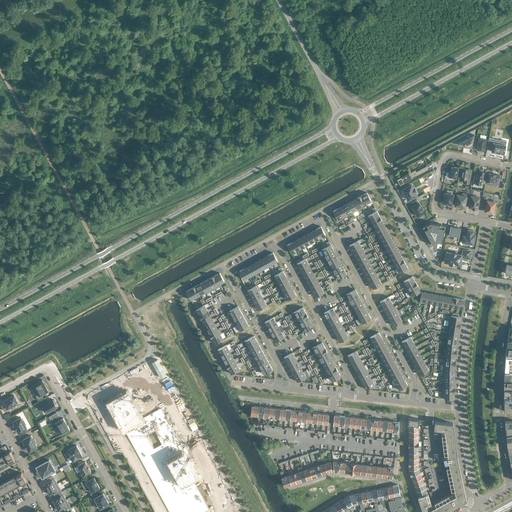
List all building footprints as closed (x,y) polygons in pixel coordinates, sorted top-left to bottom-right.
[(472,148),(474,135),(459,143),(461,146),(472,148)] [(489,137),(487,148),(492,149),(491,151),(492,151),(496,152),(497,152),(498,153),(499,153),(503,154),(504,154),(504,153),(506,141),(501,140),(501,144),(493,142),(494,138),(489,137)] [(486,139),(479,138),(476,149),(484,150),(486,139)] [(428,169),(426,166),(416,171),(415,170),(410,173),(409,172),(396,179),(400,185),(413,178),(412,177),(418,175),(428,169)] [(458,167),(454,166),(453,167),(451,167),(450,172),(449,172),(447,178),(452,179),(452,177),(456,178),(458,167)] [(468,169),(462,168),(460,178),(464,178),(463,182),(469,183),(471,173),(468,172),(468,169)] [(484,172),(479,171),(478,174),(475,174),(474,183),(482,184),(483,183),(485,172),(484,172)] [(489,174),(487,181),(498,184),(498,182),(499,182),(499,178),(499,176),(500,175),(499,175),(496,174),(495,174),(493,174),(489,173),(489,174)] [(411,184),(402,189),(408,200),(417,195),(411,184)] [(367,192),(362,195),(366,204),(367,204),(371,201),(367,192)] [(467,193),(462,192),(462,195),(457,194),(455,205),(458,205),(458,206),(464,207),(467,193)] [(453,194),(445,193),(444,193),(444,196),(445,196),(444,199),(443,199),(442,202),(443,203),(451,204),(453,194)] [(362,208),(367,205),(367,204),(366,204),(362,195),(357,198),(362,208)] [(479,198),(471,196),(469,207),(472,207),(472,209),(476,209),(476,208),(477,208),(479,198)] [(357,198),(352,200),(358,211),(362,208),(357,198)] [(484,198),(483,204),(486,204),(486,205),(485,211),(493,213),(495,202),(494,202),(494,200),(490,200),(490,201),(487,200),(488,199),(484,198)] [(353,213),(358,211),(352,200),(347,203),(352,212),(353,213)] [(417,200),(410,203),(412,206),(417,216),(419,215),(420,217),(423,215),(422,213),(424,212),(422,209),(422,208),(421,207),(421,206),(419,203),(418,203),(417,200)] [(353,213),(352,212),(347,203),(343,205),(347,214),(348,216),(353,213)] [(348,216),(347,214),(343,205),(338,208),(343,217),(343,218),(348,216)] [(343,218),(343,217),(338,208),(333,211),(338,221),(343,218)] [(368,215),(371,220),(379,216),(376,211),(368,215)] [(382,220),(379,216),(371,220),(373,225),(382,220)] [(373,225),(376,230),(384,225),(382,220),(373,225)] [(445,225),(430,222),(423,226),(433,245),(441,247),(445,225)] [(376,230),(378,235),(387,230),(384,225),(376,230)] [(321,226),(316,229),(320,238),(325,235),(321,226)] [(450,226),(448,235),(449,235),(454,236),(453,240),(458,241),(460,228),(456,227),(450,226)] [(316,229),(311,232),(316,240),(320,238),(316,229)] [(378,235),(381,239),(390,235),(387,230),(378,235)] [(467,236),(464,236),(462,242),(473,244),(474,235),(475,232),(473,232),(473,231),(468,230),(467,236)] [(311,232),(306,234),(311,243),(316,240),(311,232)] [(306,234),(301,237),(306,245),(311,243),(306,234)] [(381,239),(384,244),(392,239),(390,235),(381,239)] [(301,237),(297,239),(301,248),(306,245),(301,237)] [(297,239),(292,242),(297,251),(301,248),(297,239)] [(384,244),(386,249),(395,244),(392,239),(384,244)] [(358,240),(349,245),(352,250),(360,245),(358,240)] [(287,245),(292,253),(297,251),(292,242),(287,245)] [(397,249),(395,244),(386,249),(389,254),(397,249)] [(323,255),(325,254),(333,250),(331,245),(320,250),(323,255)] [(363,250),(360,245),(352,250),(354,255),(363,250)] [(389,254),(391,258),(400,254),(397,249),(389,254)] [(333,250),(325,254),(323,255),(326,260),(336,254),(333,250)] [(366,255),(363,250),(354,255),(357,259),(366,255)] [(446,252),(445,261),(449,262),(449,263),(454,264),(454,263),(459,264),(461,257),(469,258),(470,251),(463,250),(462,255),(446,252)] [(273,252),(268,255),(273,264),(278,261),(273,252)] [(339,259),(336,254),(326,260),(328,265),(339,259)] [(403,258),(400,254),(391,258),(394,263),(403,258)] [(268,255),(263,258),(268,266),(273,264),(268,255)] [(368,259),(366,255),(357,259),(360,264),(368,259)] [(263,258),(258,260),(263,269),(268,266),(263,258)] [(297,263),(300,268),(308,263),(306,258),(300,261),(297,263)] [(394,263),(396,268),(405,263),(403,258),(394,263)] [(341,264),(339,259),(328,265),(331,269),(332,268),(341,264)] [(371,264),(368,259),(360,264),(362,269),(371,264)] [(258,260),(254,263),(258,272),(263,269),(258,260)] [(462,273),(470,273),(470,263),(463,262),(462,273)] [(254,263),(249,266),(254,274),(258,272),(254,263)] [(300,268),(302,273),(311,268),(308,263),(300,268)] [(408,268),(405,263),(396,268),(399,273),(408,268)] [(341,264),(332,268),(331,269),(333,274),(344,268),(341,264)] [(373,269),(371,264),(362,269),(365,274),(373,269)] [(249,266),(244,268),(249,277),(254,274),(249,266)] [(244,280),(249,277),(244,268),(239,271),(244,280)] [(313,273),(311,268),(302,273),(305,277),(313,273)] [(346,273),(344,268),(333,274),(336,279),(346,273)] [(376,274),(373,269),(365,274),(367,278),(376,274)] [(274,275),(277,280),(286,276),(283,271),(274,275)] [(220,273),(215,275),(219,284),(220,284),(224,281),(220,273)] [(316,277),(313,273),(305,277),(307,282),(316,277)] [(379,278),(376,274),(367,278),(370,283),(379,278)] [(220,284),(219,284),(215,275),(210,278),(215,287),(215,288),(220,286),(220,284)] [(288,280),(286,276),(277,280),(279,285),(288,280)] [(402,282),(405,287),(407,286),(406,286),(415,281),(412,276),(402,282)] [(319,282),(316,277),(307,282),(310,287),(319,282)] [(211,291),(215,288),(215,287),(210,278),(205,281),(210,289),(211,291)] [(381,283),(379,278),(370,283),(373,288),(381,283)] [(291,285),(288,280),(279,285),(282,290),(291,285)] [(205,292),(206,294),(211,291),(210,289),(205,281),(200,283),(205,292)] [(407,286),(409,290),(409,291),(418,286),(415,281),(406,286),(407,286)] [(310,287),(313,292),(321,287),(319,282),(310,287)] [(200,283),(196,286),(200,294),(205,292),(200,283)] [(247,290),(250,295),(259,290),(259,291),(260,290),(258,285),(256,285),(252,288),(249,289),(247,290)] [(282,290),(285,295),(293,290),(291,285),(282,290)] [(196,286),(191,288),(196,297),(200,294),(196,286)] [(409,290),(407,291),(410,297),(420,291),(418,286),(409,291),(409,290)] [(324,292),(321,287),(313,292),(315,297),(324,292)] [(191,300),(196,297),(191,288),(186,291),(191,300)] [(345,295),(348,300),(349,299),(358,294),(355,289),(345,295)] [(250,295),(253,300),(261,295),(259,291),(259,290),(250,295)] [(296,295),(293,290),(285,295),(287,300),(296,295)] [(360,299),(358,294),(349,299),(352,304),(360,299)] [(253,300),(255,305),(264,300),(261,295),(253,300)] [(380,301),(383,306),(391,302),(389,297),(380,301)] [(363,304),(360,299),(352,304),(354,308),(363,304)] [(267,305),(264,300),(255,305),(258,310),(267,305)] [(394,306),(391,302),(383,306),(385,311),(394,306)] [(366,308),(363,304),(354,308),(357,313),(366,308)] [(196,309),(198,314),(207,310),(204,305),(199,308),(196,309)] [(395,305),(394,306),(385,311),(388,316),(398,310),(395,305)] [(229,311),(232,316),(240,311),(238,306),(229,311)] [(303,307),(292,313),(295,318),(305,312),(303,307)] [(333,308),(324,312),(327,317),(335,313),(335,312),(333,308)] [(368,313),(366,308),(357,313),(359,318),(368,313)] [(198,314),(201,319),(210,314),(207,310),(198,314)] [(399,316),(401,315),(398,310),(388,316),(390,320),(399,316)] [(232,316),(234,320),(243,316),(240,311),(232,316)] [(308,317),(305,312),(295,318),(298,322),(308,317)] [(327,317),(329,322),(338,317),(338,318),(340,317),(337,312),(335,312),(335,313),(327,317)] [(371,318),(368,313),(359,318),(358,319),(361,324),(371,318)] [(201,319),(204,324),(212,319),(210,314),(201,319)] [(237,325),(246,320),(243,316),(234,320),(237,325)] [(402,321),(399,316),(390,320),(393,325),(402,321)] [(273,317),(265,322),(267,327),(276,322),(273,317)] [(311,321),(308,317),(298,322),(300,327),(311,321)] [(338,318),(338,317),(329,322),(332,327),(340,322),(338,318)] [(204,324),(206,329),(215,324),(212,319),(204,324)] [(248,325),(246,320),(237,325),(235,326),(238,331),(240,330),(248,325)] [(313,326),(311,321),(300,327),(303,332),(313,326)] [(267,327),(270,331),(279,327),(276,322),(267,327)] [(332,327),(334,332),(343,327),(340,322),(332,327)] [(206,329),(209,333),(217,329),(217,328),(215,324),(206,329)] [(281,331),(279,327),(270,331),(272,336),(281,331)] [(334,332),(337,336),(346,332),(345,331),(343,327),(334,332)] [(209,333),(211,338),(220,333),(220,334),(222,333),(219,328),(217,328),(217,329),(209,333)] [(281,331),(272,336),(275,341),(284,336),(285,336),(283,330),(281,331)] [(350,336),(347,331),(345,331),(346,332),(337,336),(340,341),(350,336)] [(378,332),(370,337),(373,342),(381,337),(378,332)] [(214,343),(223,338),(220,334),(220,333),(211,338),(214,343)] [(248,346),(248,345),(257,341),(254,336),(245,340),(244,341),(247,346),(248,346)] [(384,342),(381,337),(373,342),(375,347),(384,342)] [(410,337),(402,341),(404,346),(413,341),(410,337)] [(250,350),(251,350),(259,345),(257,341),(248,345),(248,346),(250,350)] [(404,346),(407,351),(416,346),(413,341),(404,346)] [(312,348),(314,353),(325,347),(322,342),(312,348)] [(386,347),(384,342),(375,347),(378,351),(386,347)] [(226,345),(218,349),(220,354),(229,350),(226,345)] [(253,355),(262,350),(259,345),(251,350),(250,350),(249,351),(252,356),(253,355)] [(418,351),(416,346),(407,351),(410,356),(418,351)] [(327,352),(325,347),(314,353),(317,358),(327,352)] [(389,351),(386,347),(378,351),(380,356),(389,351)] [(232,354),(229,350),(220,354),(223,359),(232,354)] [(264,355),(262,350),(253,355),(256,359),(256,360),(264,355)] [(356,351),(347,355),(350,360),(359,356),(356,351)] [(380,356),(383,361),(392,356),(389,351),(380,356)] [(421,356),(418,351),(410,356),(412,360),(421,356)] [(292,352),(284,357),(287,362),(295,357),(292,352)] [(330,357),(327,352),(317,358),(320,363),(321,362),(321,361),(330,357)] [(234,359),(232,354),(223,359),(225,364),(234,359)] [(256,360),(256,359),(254,360),(257,365),(258,364),(267,360),(264,355),(256,360)] [(361,360),(359,356),(350,360),(353,365),(361,360)] [(394,361),(392,356),(383,361),(386,366),(394,361)] [(423,360),(421,356),(412,360),(415,365),(423,360)] [(298,362),(295,357),(287,362),(289,367),(298,362)] [(332,361),(330,357),(321,361),(321,362),(324,366),(332,361)] [(237,364),(234,359),(225,364),(228,369),(237,364)] [(270,364),(267,360),(258,364),(257,365),(259,370),(261,369),(270,364)] [(364,365),(361,360),(353,365),(355,370),(364,365)] [(426,365),(423,360),(415,365),(417,370),(426,365)] [(298,362),(289,367),(292,371),(300,367),(302,366),(299,361),(298,362)] [(324,366),(326,371),(335,366),(332,361),(324,366)] [(397,366),(394,361),(386,366),(388,370),(397,366)] [(239,369),(237,364),(228,369),(231,374),(235,371),(236,373),(240,371),(239,369)] [(272,369),(270,364),(261,369),(264,374),(268,372),(269,373),(273,371),(272,370),(272,369)] [(355,370),(358,375),(366,370),(364,365),(355,370)] [(429,370),(426,365),(417,370),(420,375),(429,370)] [(338,371),(335,366),(326,371),(329,376),(338,371)] [(399,370),(397,366),(388,370),(391,375),(399,370)] [(300,367),(292,371),(294,376),(303,371),(300,367)] [(358,375),(360,379),(369,375),(366,370),(358,375)] [(391,375),(393,380),(402,375),(399,370),(391,375)] [(306,376),(303,371),(294,376),(297,381),(302,378),(303,380),(306,378),(305,377),(306,376)] [(340,376),(338,371),(329,376),(332,381),(336,378),(337,380),(341,378),(340,376)] [(360,379),(363,384),(372,379),(369,375),(360,379)] [(393,380),(396,384),(405,380),(402,375),(393,380)] [(376,383),(373,378),(372,379),(363,384),(366,389),(376,383)] [(33,385),(34,385),(30,387),(38,400),(43,397),(42,395),(48,391),(48,390),(46,387),(44,384),(42,380),(42,379),(42,380),(34,384),(33,384),(33,385)] [(407,385),(405,380),(396,384),(399,389),(407,385)] [(134,400),(128,389),(106,401),(118,423),(120,421),(169,511),(204,511),(209,510),(194,481),(200,478),(200,477),(201,477),(190,456),(188,458),(188,457),(186,458),(183,452),(185,451),(184,450),(179,441),(161,408),(141,419),(131,401),(134,400)] [(7,399),(3,401),(4,403),(1,405),(4,411),(8,409),(7,408),(18,402),(14,395),(10,397),(9,397),(9,398),(8,398),(7,398),(7,399)] [(53,400),(53,399),(45,404),(43,400),(37,404),(39,407),(42,405),(46,412),(57,407),(55,404),(56,404),(54,400),(53,400)] [(57,413),(51,416),(54,421),(55,420),(56,422),(55,422),(55,423),(61,433),(61,434),(62,434),(69,430),(69,429),(67,425),(65,422),(63,418),(60,420),(59,418),(57,413)] [(13,422),(19,433),(27,429),(25,425),(26,424),(24,421),(23,421),(21,417),(13,422)] [(431,504),(427,493),(418,496),(423,511),(422,511),(442,511),(466,499),(457,456),(453,423),(435,421),(434,428),(441,429),(444,457),(445,463),(452,493),(431,504)] [(23,440),(29,452),(37,447),(35,443),(36,443),(34,439),(33,440),(31,435),(23,440)] [(76,445),(67,450),(68,452),(65,453),(67,458),(70,456),(73,461),(82,456),(76,445)] [(9,451),(5,454),(10,463),(14,460),(9,451)] [(5,466),(10,463),(5,454),(4,454),(5,454),(0,457),(5,466)] [(49,460),(35,468),(37,471),(38,471),(39,471),(42,478),(55,471),(49,460)] [(87,465),(85,461),(78,465),(83,476),(91,472),(89,468),(87,465)] [(327,473),(324,463),(319,465),(322,474),(327,473)] [(322,474),(319,465),(314,466),(317,476),(322,474)] [(317,476),(314,466),(309,468),(312,478),(317,476)] [(312,478),(309,468),(303,470),(307,479),(312,478)] [(307,479),(303,470),(298,472),(302,481),(307,479)] [(302,481),(298,472),(293,473),(296,483),(302,481)] [(412,481),(422,477),(420,472),(411,475),(412,481)] [(17,475),(16,475),(21,484),(26,482),(21,473),(17,475)] [(296,483),(293,473),(288,475),(291,485),(296,483)] [(21,485),(21,484),(16,475),(12,478),(17,487),(21,484),(21,485)] [(54,478),(53,475),(47,478),(49,481),(44,484),(47,489),(57,483),(54,478)] [(291,485),(288,475),(283,477),(286,486),(291,485)] [(85,479),(81,482),(84,489),(89,487),(92,492),(99,488),(97,484),(97,483),(96,482),(96,481),(94,477),(86,481),(85,479)] [(414,486),(424,482),(422,477),(412,481),(414,486)] [(12,489),(17,487),(12,478),(7,480),(12,489)] [(7,480),(3,482),(8,492),(12,489),(7,480)] [(416,491),(425,487),(424,482),(414,486),(416,491)] [(60,489),(57,483),(47,489),(50,494),(54,492),(56,494),(62,491),(60,489)] [(400,494),(398,485),(392,486),(394,496),(395,498),(400,497),(400,494)] [(425,487),(416,491),(418,496),(427,493),(425,487)] [(55,505),(66,499),(62,491),(56,494),(57,497),(53,500),(55,505)] [(355,493),(349,495),(353,504),(354,507),(358,506),(358,503),(357,503),(355,493)] [(99,508),(100,507),(100,508),(108,504),(106,500),(106,499),(105,498),(105,497),(103,494),(97,496),(96,494),(90,497),(91,500),(95,498),(98,504),(97,505),(99,508)] [(349,495),(343,498),(349,507),(350,509),(354,507),(353,504),(349,495)] [(406,511),(401,502),(401,501),(400,497),(395,498),(395,500),(390,501),(392,508),(393,511),(406,511)] [(344,510),(345,511),(350,509),(349,507),(343,498),(339,501),(344,510)] [(65,510),(70,507),(66,499),(55,505),(58,510),(63,507),(65,510)] [(334,504),(339,511),(340,511),(344,510),(339,501),(334,504)]
